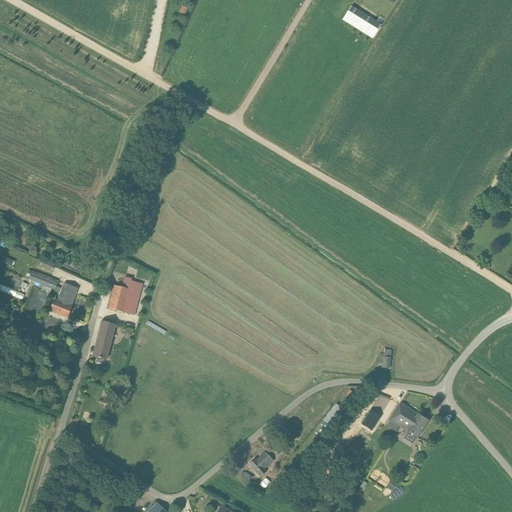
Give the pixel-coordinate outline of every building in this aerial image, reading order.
[(351,6),(343,20),(372,39),(381,25),(351,6)] [(40,260),(38,265),(52,272),(54,265),(44,260),(44,261),(40,260)] [(63,283),(61,289),(56,287),(58,281),(32,271),(28,280),(54,290),(54,291),(59,293),(56,301),(53,299),(49,311),(68,318),(72,307),(71,306),(78,289),(63,283)] [(134,315),(140,292),(142,284),(131,281),(129,289),(114,285),(108,309),(134,315)] [(0,285),(0,290),(23,300),(25,295),(1,284),(0,285)] [(115,325),(111,324),(101,321),(96,343),(93,357),(106,360),(110,346),(115,325)] [(384,350),(382,367),(389,368),(391,351),(384,350)] [(418,415),(400,403),(389,420),(408,432),(404,438),(412,444),(416,437),(417,438),(428,420),(418,414),(418,415)] [(381,417),(370,410),(361,424),(372,431),(381,417)] [(282,441),(287,438),(280,430),(276,434),(282,441)] [(360,444),(354,440),(349,450),(355,454),(360,444)] [(274,461),(272,459),(265,452),(257,459),(256,458),(249,464),(255,472),(260,478),(267,472),(266,470),(274,461)] [(391,480),(375,470),(370,477),(386,488),(391,480)] [(148,511),(165,511),(157,503),(148,511)]
